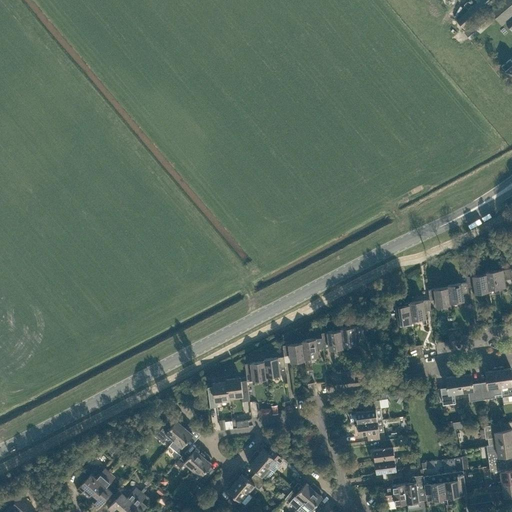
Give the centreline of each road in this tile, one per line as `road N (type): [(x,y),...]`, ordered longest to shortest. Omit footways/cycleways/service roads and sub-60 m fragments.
road 1 (tertiary): [(0,451),(449,221)]
road 2 (unclassified): [(315,412),(326,445),(341,452),(347,491),(372,511)]
